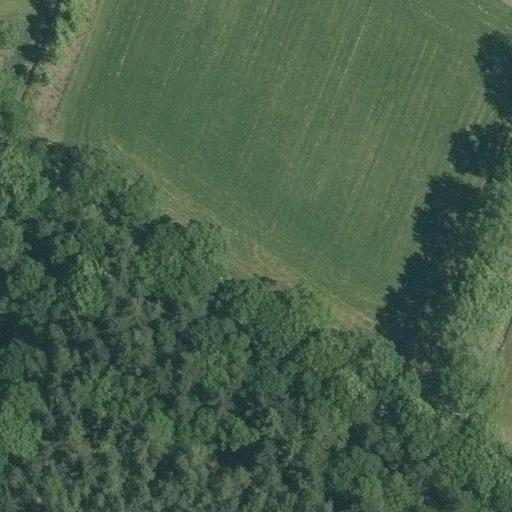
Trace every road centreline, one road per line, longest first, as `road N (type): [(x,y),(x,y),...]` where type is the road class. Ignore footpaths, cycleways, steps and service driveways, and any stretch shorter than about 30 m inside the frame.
road 1 (unclassified): [(424,439),(0,136)]
road 2 (unclassified): [(511,222),(424,439)]
